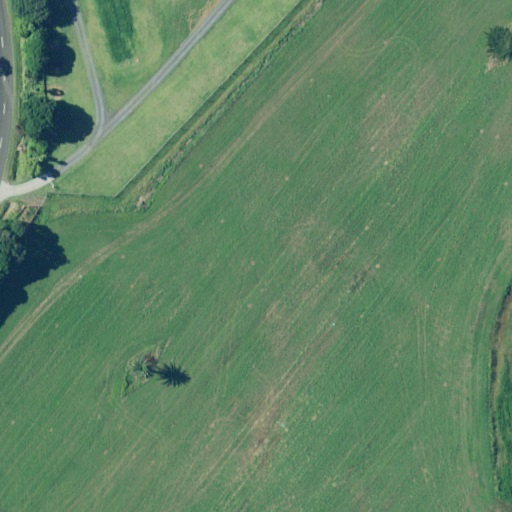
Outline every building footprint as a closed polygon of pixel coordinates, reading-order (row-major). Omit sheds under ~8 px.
[(61,14),(49,16),(50,29),(63,27),(61,14)] [(42,68),(43,81),(44,100),(59,100),(58,80),(65,80),(64,67),(42,68)] [(200,87),(180,104),(189,115),(209,98),(200,87)] [(138,139),(129,146),(136,155),(134,157),(141,165),(152,157),(138,139)] [(69,145),(59,145),(59,142),(47,142),(47,153),(59,153),(69,153),(69,145)]
